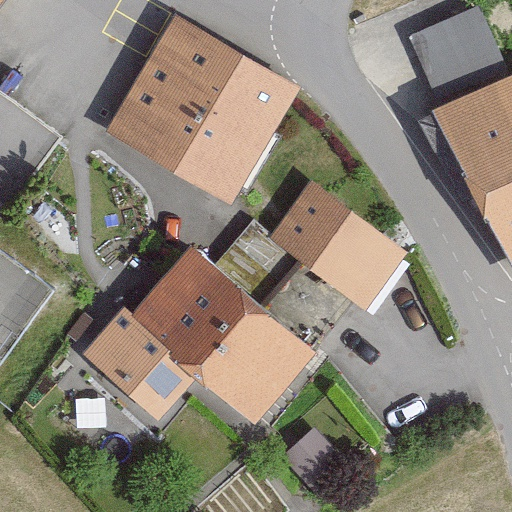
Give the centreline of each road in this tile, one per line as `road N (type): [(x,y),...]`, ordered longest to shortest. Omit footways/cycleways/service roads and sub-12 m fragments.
road 1 (residential): [(310,0),(318,63),(469,279)]
road 2 (unknown): [(318,63),(246,10),(217,0)]
